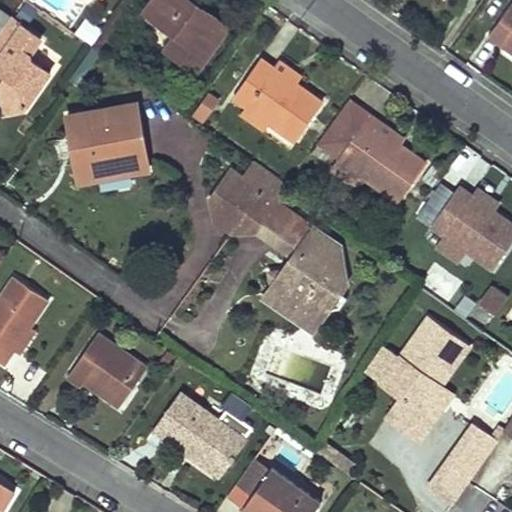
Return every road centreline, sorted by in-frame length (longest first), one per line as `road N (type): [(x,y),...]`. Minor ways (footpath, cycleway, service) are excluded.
road 1 (residential): [(320,0),(511,132)]
road 2 (residential): [(0,413),(160,511)]
road 3 (residential): [(147,310),(0,205)]
